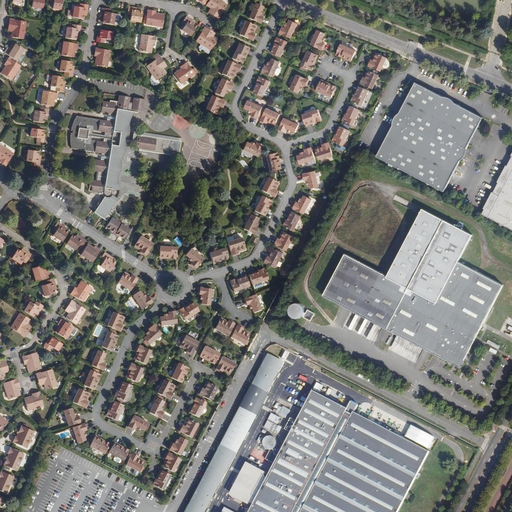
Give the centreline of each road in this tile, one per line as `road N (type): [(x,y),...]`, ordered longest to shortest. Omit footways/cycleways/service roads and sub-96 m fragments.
road 1 (unknown): [(213,511),(267,405),(297,370),(456,451),(452,485),(436,511)]
road 2 (residential): [(166,298),(133,326),(95,410),(98,425),(155,451),(197,367)]
road 3 (tertiary): [(511,89),(288,0)]
road 4 (residential): [(95,0),(83,73),(51,124),(41,201)]
road 5 (residential): [(282,145),(238,121),(233,106),(280,0)]
road 6 (residential): [(13,350),(29,346),(64,290),(53,263),(0,229)]
road 7 (residential): [(216,273),(250,261),(291,182),(282,145)]
road 8 (residential): [(41,201),(162,281)]
road 9 (unknown): [(410,406),(423,375),(333,326)]
